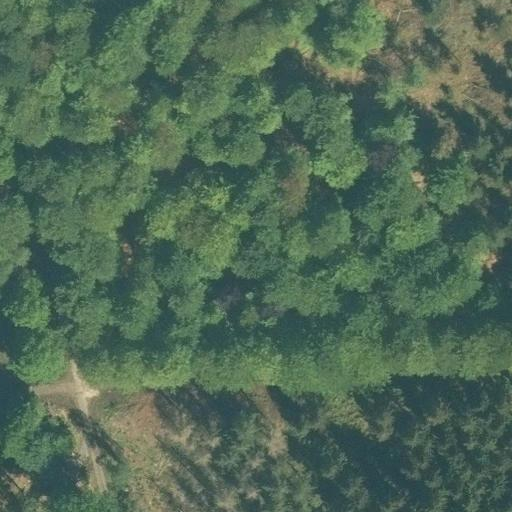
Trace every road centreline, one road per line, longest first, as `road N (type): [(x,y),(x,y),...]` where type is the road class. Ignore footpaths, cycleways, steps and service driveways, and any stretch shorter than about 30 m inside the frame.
road 1 (track): [(0,396),(79,383),(511,360)]
road 2 (track): [(54,279),(0,54)]
road 3 (track): [(91,434),(54,279)]
